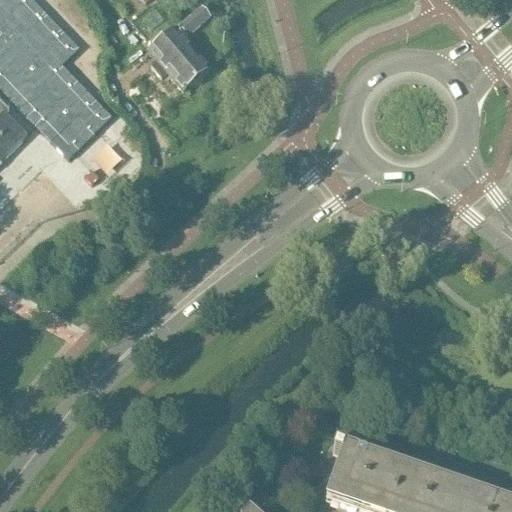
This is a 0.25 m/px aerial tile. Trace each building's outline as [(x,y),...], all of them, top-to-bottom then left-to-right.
[(78,53),(26,0),(0,0),(0,93),(67,164),(93,139),(110,122),(61,70),(78,53)] [(186,39),(208,20),(200,10),(178,29),(186,39)] [(208,74),(181,43),(150,70),(160,82),(166,77),(182,96),(208,74)] [(6,113),(0,106),(0,167),(27,141),(3,116),(6,113)] [(493,511),(494,511),(463,501),(353,463),(355,457),(343,453),(326,501),(357,511),(493,511)]
